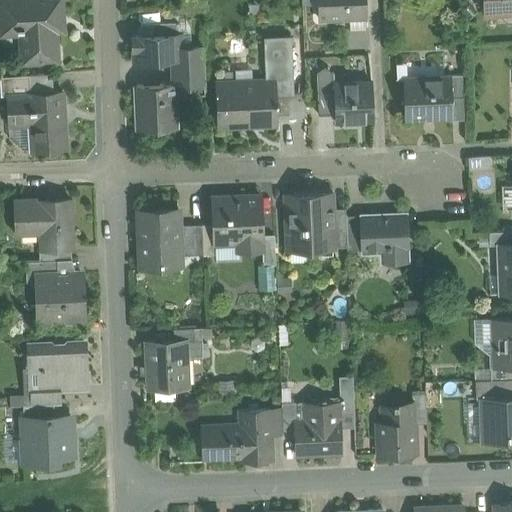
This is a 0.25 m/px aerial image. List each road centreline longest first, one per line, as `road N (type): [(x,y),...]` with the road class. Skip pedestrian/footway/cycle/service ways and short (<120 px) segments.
road 1 (residential): [(511,473),(127,491)]
road 2 (residential): [(437,181),(396,168),(113,176)]
road 3 (residential): [(113,176),(127,491)]
road 4 (residential): [(113,176),(113,0)]
